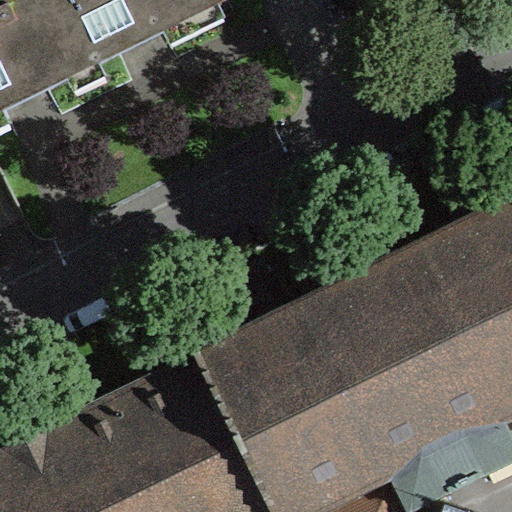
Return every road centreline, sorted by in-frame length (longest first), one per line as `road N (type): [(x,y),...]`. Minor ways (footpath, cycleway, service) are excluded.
road 1 (residential): [(393,144),(0,332)]
road 2 (residential): [(321,0),(393,144)]
road 3 (residential): [(511,86),(393,144)]
